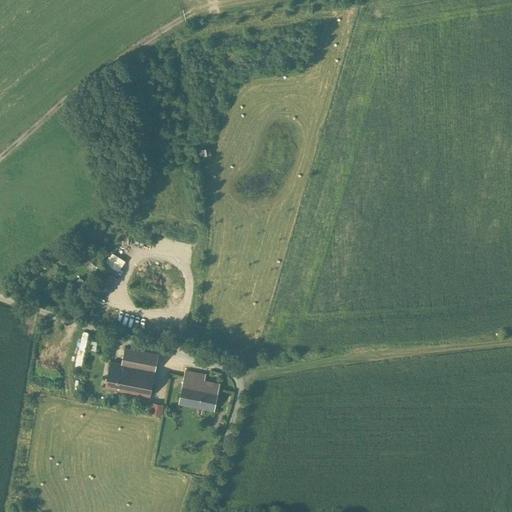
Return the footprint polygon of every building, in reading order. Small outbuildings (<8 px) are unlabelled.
[(114,251),(106,262),(119,271),(127,261),(114,251)] [(73,288),(60,282),(56,290),(69,296),(73,288)] [(86,346),(89,332),(84,330),(81,345),(86,346)] [(159,353),(126,346),(122,363),(126,364),(156,370),(159,353)] [(122,363),(111,361),(106,386),(121,389),(126,364),(122,363)] [(156,370),(126,364),(121,389),(151,395),(156,370)] [(221,377),(186,370),(184,382),(219,388),(221,377)] [(219,388),(184,382),(180,403),(214,409),(219,388)] [(148,412),(163,415),(165,403),(151,400),(148,412)]
